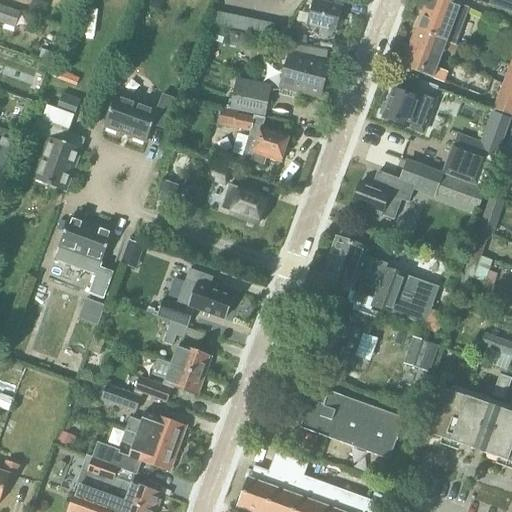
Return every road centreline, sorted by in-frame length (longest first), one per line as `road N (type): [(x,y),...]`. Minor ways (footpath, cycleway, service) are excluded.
road 1 (residential): [(291,270),(391,0)]
road 2 (residential): [(202,511),(291,270)]
road 3 (residential): [(89,197),(291,270)]
